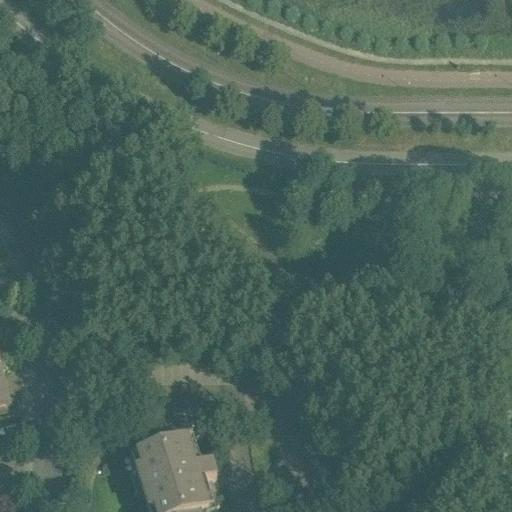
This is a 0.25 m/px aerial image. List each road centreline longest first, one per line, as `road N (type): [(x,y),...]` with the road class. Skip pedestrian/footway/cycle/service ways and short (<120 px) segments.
road 1 (secondary): [(511,165),(315,161),(219,139),(131,101),(0,9)]
road 2 (residential): [(257,511),(229,397),(46,396)]
road 3 (residential): [(0,200),(42,273),(46,396)]
